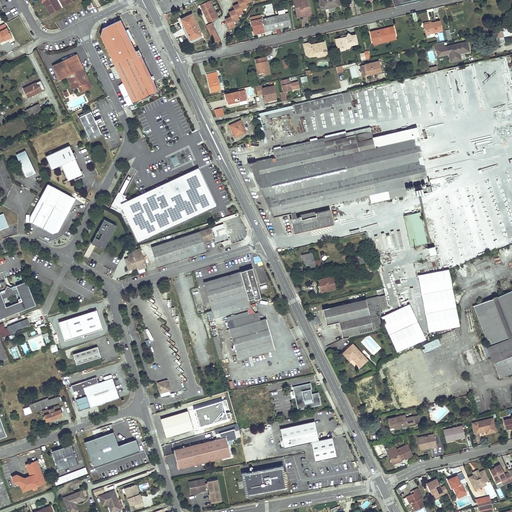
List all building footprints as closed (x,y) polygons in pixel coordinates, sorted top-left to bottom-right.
[(42,0),(50,13),(60,8),(58,3),(61,1),(63,6),(74,0),(42,0)] [(217,18),(209,0),(201,4),(202,7),(201,7),(204,14),(205,13),(206,16),(205,16),(207,19),(208,19),(209,22),(217,18)] [(251,1),(250,0),(239,0),(240,0),(237,2),(238,4),(235,5),(236,6),(233,8),(234,10),(231,12),(232,12),(229,14),(231,17),(228,19),(228,20),(225,21),(229,29),(235,26),(233,22),(239,19),(237,16),(243,13),(241,10),(247,7),(245,4),(251,1)] [(295,0),(298,10),(296,10),(297,17),(307,15),(307,12),(311,11),(308,0),(295,0)] [(338,0),(320,0),(322,9),(327,8),(326,7),(335,5),(335,6),(340,5),(338,0)] [(261,19),(251,21),(254,34),(259,33),(291,26),(288,13),(261,19)] [(187,24),(184,25),(191,40),(201,35),(192,14),(184,17),(187,24)] [(102,28),(100,36),(114,65),(110,67),(112,71),(142,57),(138,50),(135,51),(131,41),(133,39),(129,29),(126,30),(120,19),(102,28)] [(426,35),(443,32),(440,21),(431,23),(423,25),(426,35)] [(212,22),(206,25),(214,43),(220,40),(212,22)] [(396,39),(394,26),(382,29),(370,32),(372,40),(380,38),(380,40),(390,38),(391,40),(396,39)] [(511,34),(511,32),(511,27),(493,31),(495,39),(511,34)] [(0,31),(0,41),(0,42),(8,39),(9,40),(13,38),(7,28),(0,31)] [(355,35),(352,36),(348,33),(347,35),(346,37),(342,38),(335,39),(337,48),(339,48),(346,46),(347,48),(349,48),(351,45),(357,44),(355,35)] [(191,40),(188,41),(189,44),(203,38),(201,35),(191,40)] [(314,44),(312,45),(309,43),(304,44),(306,55),(314,54),(314,57),(317,56),(323,55),(323,52),(327,51),(325,42),(317,44),(317,46),(315,46),(314,44)] [(443,42),(435,44),(438,56),(446,55),(446,54),(449,53),(449,54),(451,62),(461,60),(459,54),(469,51),(467,42),(444,47),(443,42)] [(77,55),(53,66),(59,79),(66,76),(69,74),(74,85),(77,83),(78,86),(81,91),(91,86),(85,73),(83,74),(80,69),(83,68),(77,55)] [(119,86),(128,105),(158,91),(142,57),(112,71),(116,79),(120,78),(123,83),(119,86)] [(270,76),(266,57),(255,59),(258,73),(264,72),(265,77),(270,76)] [(379,61),(365,65),(367,75),(371,74),(371,73),(373,73),(374,74),(382,72),(379,61)] [(211,92),(220,90),(216,72),(207,74),(211,92)] [(69,74),(66,76),(73,90),(78,86),(77,83),(74,85),(69,74)] [(286,91),(299,88),(298,81),(290,83),(289,78),(281,80),(284,92),(286,91)] [(40,80),(24,89),(28,97),(44,89),(40,80)] [(388,86),(394,114),(400,113),(398,99),(403,98),(404,104),(406,103),(401,83),(393,84),(394,85),(388,86)] [(258,96),(263,95),(264,101),(277,99),(273,85),(262,87),(261,84),(256,86),(258,96)] [(246,100),(244,90),(227,94),(225,94),(227,100),(229,100),(230,104),(246,100)] [(367,90),(357,92),(361,119),(372,117),(371,106),(373,106),(374,112),(377,111),(378,119),(382,118),(377,90),(367,91),(367,90)] [(350,92),(293,105),(295,114),(352,101),(350,92)] [(85,102),(83,97),(71,102),(73,107),(85,102)] [(43,113),(38,104),(27,109),(27,110),(25,111),(29,119),(43,113)] [(102,122),(100,118),(95,120),(90,111),(79,117),(90,140),(102,134),(98,126),(100,125),(99,123),(102,122)] [(241,121),(229,125),(234,137),(246,132),(241,121)] [(273,150),(275,157),(275,160),(273,161),(272,158),(248,163),(273,217),(290,213),(292,218),(290,219),(294,233),(333,224),(330,209),(315,213),(314,211),(300,215),(300,216),(296,217),(295,212),(388,190),(405,186),(427,181),(417,137),(374,147),(371,131),(355,135),(354,131),(273,150)] [(78,176),(80,172),(74,159),(76,159),(70,145),(46,156),(51,170),(61,165),(68,180),(75,178),(78,176)] [(26,151),(17,155),(20,161),(19,161),(26,176),(35,172),(26,151)] [(176,156),(170,159),(173,166),(179,164),(176,156)] [(203,179),(197,168),(193,171),(141,195),(127,202),(120,205),(128,223),(137,243),(215,207),(203,179)] [(78,176),(75,178),(76,180),(84,176),(82,173),(80,172),(78,176)] [(420,184),(413,185),(415,194),(422,192),(420,184)] [(388,190),(390,199),(407,195),(405,186),(388,190)] [(120,205),(127,202),(127,200),(125,198),(125,197),(121,194),(118,192),(111,206),(120,210),(125,224),(128,223),(120,205)] [(64,211),(44,200),(32,223),(41,229),(48,232),(53,231),(60,219),(64,211)] [(411,246),(427,243),(420,212),(404,216),(411,246)] [(3,213),(0,214),(0,229),(8,227),(3,213)] [(116,226),(104,219),(98,231),(102,234),(99,240),(94,238),(91,244),(103,251),(116,226)] [(443,266),(463,263),(461,244),(467,243),(468,248),(473,248),(473,253),(484,252),(481,228),(471,230),(471,227),(465,228),(465,225),(455,227),(455,226),(450,227),(449,223),(444,224),(445,231),(435,232),(437,242),(448,240),(449,251),(441,252),(443,266)] [(211,228),(152,247),(158,266),(182,258),(205,250),(203,242),(214,238),(216,244),(229,240),(223,224),(211,228)] [(434,246),(427,247),(428,255),(435,253),(434,246)] [(146,266),(140,248),(133,251),(133,252),(134,256),(129,257),(125,259),(129,269),(138,267),(138,269),(146,266)] [(367,273),(375,271),(371,251),(355,254),(358,265),(366,263),(366,267),(367,273)] [(304,266),(305,266),(305,268),(315,266),(320,265),(318,259),(314,260),(312,252),(302,255),(304,266)] [(241,275),(205,286),(210,304),(212,311),(248,300),(254,298),(254,300),(261,298),(252,268),(240,271),(241,275)] [(449,270),(418,276),(429,332),(460,326),(449,270)] [(241,275),(240,271),(204,282),(205,286),(241,275)] [(335,289),(332,276),(318,279),(320,285),(321,284),(323,291),(335,289)] [(5,293),(1,294),(0,291),(0,319),(36,305),(26,281),(16,286),(17,288),(13,290),(12,288),(7,286),(4,292),(5,293)] [(511,290),(472,306),(488,347),(511,337),(511,290)] [(376,310),(387,308),(384,295),(378,296),(380,303),(374,304),(376,310)] [(378,316),(376,310),(374,304),(380,303),(378,296),(323,309),(324,315),(326,324),(338,321),(341,330),(342,337),(373,330),(373,331),(384,328),(379,316),(378,316)] [(248,300),(212,311),(214,318),(250,307),(248,300)] [(210,304),(203,305),(205,312),(209,311),(212,311),(210,304)] [(427,340),(410,304),(381,317),(397,353),(427,340)] [(99,318),(97,310),(59,322),(65,340),(103,329),(99,318)] [(227,321),(238,359),(274,349),(266,319),(260,320),(258,313),(227,321)] [(30,326),(27,318),(7,326),(8,327),(10,334),(30,326)] [(10,334),(8,327),(5,329),(3,324),(0,324),(0,333),(2,338),(10,334)] [(448,333),(451,340),(457,337),(454,330),(448,333)] [(214,336),(220,358),(224,357),(217,335),(214,336)] [(511,337),(488,347),(487,347),(491,357),(499,378),(511,372),(511,337)] [(441,345),(438,339),(424,346),(425,349),(423,350),(424,353),(441,345)] [(26,342),(21,344),(25,354),(30,352),(26,342)] [(479,362),(491,357),(487,347),(485,342),(473,346),(479,362)] [(349,360),(352,358),(360,366),(367,360),(353,344),(343,353),(349,360)] [(10,349),(14,359),(21,356),(17,346),(10,349)] [(97,347),(73,354),(76,365),(101,357),(99,352),(97,347)] [(464,352),(469,365),(478,361),(473,348),(464,352)] [(401,405),(435,391),(419,355),(386,369),(401,405)] [(119,398),(113,378),(98,383),(96,377),(71,386),(79,410),(90,406),(90,407),(102,403),(119,398)] [(157,383),(160,393),(166,391),(165,389),(170,388),(168,382),(164,383),(164,381),(157,383)] [(294,387),(298,410),(321,405),(318,393),(312,395),(310,388),(311,388),(310,384),(294,387)] [(372,387),(361,392),(369,413),(381,408),(372,387)] [(58,394),(57,392),(43,397),(44,400),(44,402),(59,397),(58,394)] [(254,393),(251,394),(252,402),(253,402),(264,400),(263,392),(260,392),(254,393)] [(433,392),(426,395),(430,403),(437,400),(433,392)] [(23,409),(25,414),(61,401),(59,397),(44,402),(44,400),(29,405),(30,407),(23,409)] [(226,398),(193,408),(199,427),(231,417),(226,398)] [(62,415),(59,405),(43,411),(47,421),(62,415)] [(193,428),(187,411),(161,419),(164,428),(166,436),(193,428)] [(413,416),(406,418),(405,415),(387,419),(389,425),(393,424),(394,429),(408,426),(407,425),(415,423),(413,416)] [(493,418),(472,423),(475,434),(485,431),(486,434),(496,431),(493,418)] [(314,421),(280,429),(284,448),(311,442),(315,461),(336,457),(332,437),(319,440),(316,426),(314,421)] [(455,439),(465,437),(462,425),(443,430),(445,440),(455,437),(455,439)] [(94,469),(140,452),(136,441),(119,447),(114,433),(85,443),(94,469)] [(420,451),(427,449),(427,447),(432,446),(433,448),(437,447),(434,435),(417,439),(420,451)] [(226,437),(173,450),(177,463),(178,469),(230,456),(226,437)] [(394,445),(392,446),(394,450),(391,451),(392,454),(388,456),(391,462),(395,460),(396,462),(402,460),(400,457),(404,456),(405,458),(405,459),(410,457),(409,456),(412,454),(408,444),(400,448),(401,450),(398,451),(397,449),(394,445)] [(78,464),(71,445),(52,452),(59,471),(78,464)] [(387,446),(384,447),(388,456),(392,454),(391,451),(394,450),(392,446),(388,448),(387,446)] [(45,483),(37,461),(26,465),(30,477),(25,479),(17,474),(13,482),(21,486),(23,492),(45,483)] [(494,468),(489,470),(494,481),(500,478),(501,480),(506,478),(508,482),(508,483),(511,480),(511,479),(508,472),(504,474),(499,464),(493,467),(494,468)] [(241,473),(245,496),(287,489),(283,466),(241,473)] [(56,485),(88,473),(86,468),(54,479),(56,485)] [(485,482),(489,480),(484,470),(480,472),(480,474),(475,477),(474,475),(470,477),(472,481),(471,482),(473,486),(475,485),(477,489),(483,486),(482,484),(485,482)] [(457,475),(461,484),(462,483),(466,481),(462,473),(457,475)] [(447,479),(452,488),(453,488),(457,496),(466,492),(462,483),(461,484),(457,475),(456,474),(447,479)] [(206,490),(205,486),(208,485),(210,494),(211,500),(211,503),(221,501),(217,479),(207,481),(208,483),(205,483),(204,479),(188,482),(190,493),(196,492),(196,491),(200,491),(206,490)] [(437,479),(426,483),(430,491),(431,490),(434,496),(438,494),(438,496),(448,492),(445,485),(441,487),(437,479)] [(486,486),(490,496),(495,495),(492,484),(486,486)] [(136,495),(133,486),(125,489),(131,506),(134,504),(135,504),(136,507),(137,508),(144,505),(140,494),(139,494),(136,495)] [(103,493),(101,488),(93,491),(95,496),(103,493)] [(417,488),(413,490),(414,492),(406,497),(410,504),(411,503),(415,511),(425,506),(421,499),(422,498),(417,488)] [(431,490),(430,491),(434,499),(439,497),(438,496),(438,494),(434,496),(431,490)] [(85,500),(82,491),(64,498),(69,511),(75,511),(78,511),(76,504),(74,505),(74,502),(76,502),(76,503),(85,500)] [(114,491),(99,496),(102,506),(108,504),(109,508),(112,507),(114,511),(121,509),(114,491)] [(489,496),(475,499),(479,507),(490,504),(489,496)]
